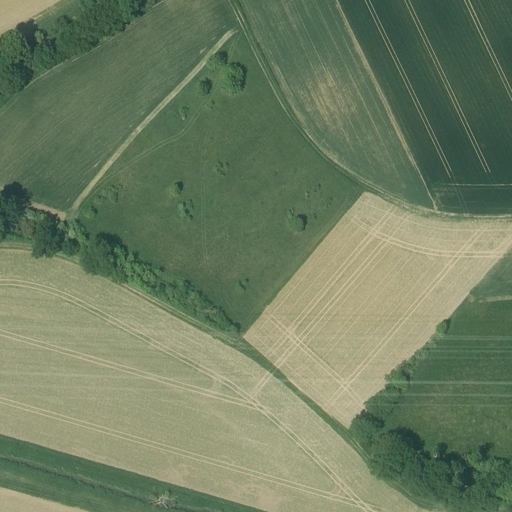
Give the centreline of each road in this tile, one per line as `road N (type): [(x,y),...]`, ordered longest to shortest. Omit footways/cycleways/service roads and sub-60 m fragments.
road 1 (track): [(0,245),(83,262),(245,346),(418,504),(493,511)]
road 2 (track): [(232,0),(292,119),(346,176),(421,211),(511,215)]
